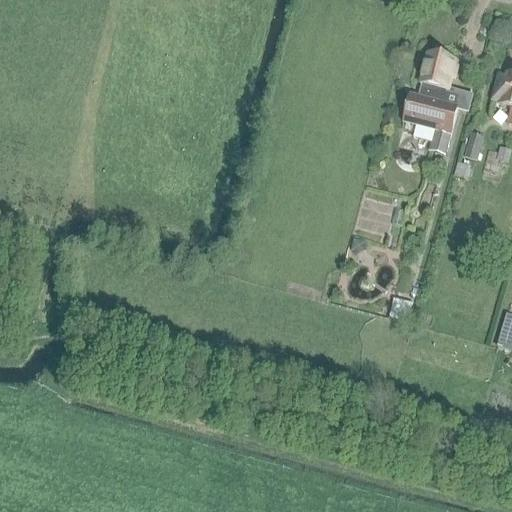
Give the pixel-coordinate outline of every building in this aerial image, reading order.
[(454,63),(429,56),(421,85),(422,86),(418,101),(410,99),(401,130),(414,133),(416,127),(434,132),(429,151),(444,155),(449,136),(450,136),(457,111),(441,107),(445,92),(447,92),(454,63)] [(504,128),(511,129),(511,77),(509,76),(508,79),(506,78),(505,81),(497,78),(490,102),(498,105),(497,107),(509,110),(504,128)] [(469,137),(462,160),(474,164),(481,140),(469,137)] [(510,152),(499,149),(496,163),(507,166),(510,152)] [(353,241),(349,254),(357,256),(363,252),(365,244),(353,241)] [(413,305),(393,301),(388,320),(408,325),(413,305)] [(511,348),(511,318),(506,316),(496,350),(510,354),(511,348)]
